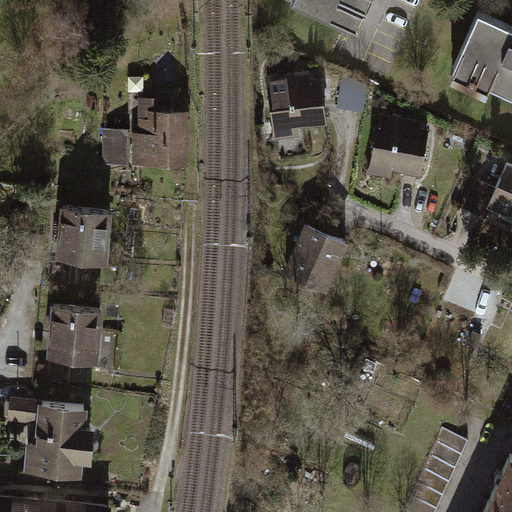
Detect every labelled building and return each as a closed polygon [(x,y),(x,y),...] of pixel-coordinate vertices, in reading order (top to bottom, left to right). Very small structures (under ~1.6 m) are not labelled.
[(369,0),(300,0),(358,26),(369,0)] [(511,25),(483,12),(456,71),(511,95),(511,25)] [(289,76),(269,78),(276,139),(301,137),(300,129),(330,125),(324,69),(288,73),(289,76)] [(346,107),(367,111),(371,90),(349,87),(346,107)] [(191,164),(190,109),(142,109),(142,132),(138,132),(138,165),(191,164)] [(431,124),(382,115),(372,171),(393,175),(394,168),(421,173),(431,124)] [(108,127),(105,162),(132,164),(135,129),(108,127)] [(511,162),(508,161),(491,205),(511,213),(511,162)] [(115,209),(63,205),(59,256),(111,260),(115,209)] [(353,244),(308,224),(287,271),(331,291),(353,244)] [(106,308),(53,304),(49,359),(102,363),(106,308)] [(93,404),(12,398),(10,425),(41,427),(40,442),(29,442),(28,470),(85,474),(85,461),(95,461),(97,429),(92,428),(93,404)] [(437,511),(471,439),(445,427),(406,511),(437,511)] [(511,511),(511,459),(487,511),(511,511)] [(113,511),(114,502),(0,494),(0,511),(113,511)]
